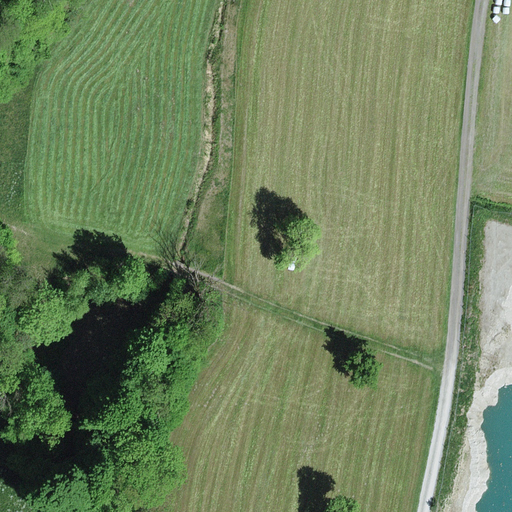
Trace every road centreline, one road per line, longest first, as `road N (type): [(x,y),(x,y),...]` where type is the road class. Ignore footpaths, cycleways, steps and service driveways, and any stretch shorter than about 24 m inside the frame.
road 1 (track): [(428,511),(452,366),(484,0)]
road 2 (track): [(172,267),(451,372)]
